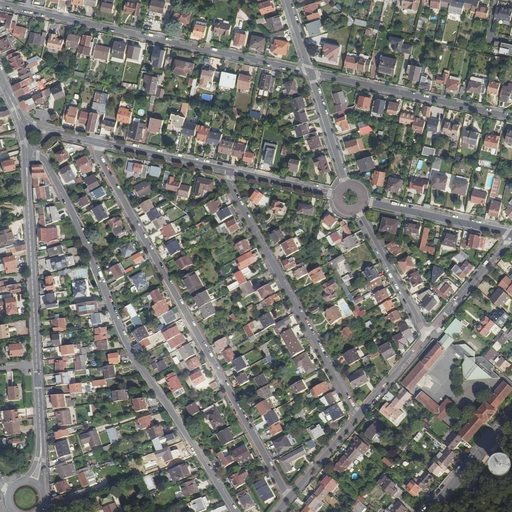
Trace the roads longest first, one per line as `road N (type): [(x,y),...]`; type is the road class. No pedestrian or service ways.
road 1 (residential): [(235,511),(129,348),(83,237),(44,160),(30,152)]
road 2 (residential): [(287,499),(96,154),(97,143)]
road 3 (residential): [(310,73),(0,5)]
road 4 (residential): [(357,416),(230,187),(231,172)]
road 5 (tertiary): [(28,209),(40,435),(33,481)]
road 6 (residential): [(310,73),(511,118)]
road 7 (residential): [(362,200),(511,234)]
road 8 (residential): [(426,333),(355,209)]
road 9 (residential): [(231,172),(97,143)]
road 10 (residential): [(426,333),(511,237)]
road 11 (secondary): [(511,414),(428,511)]
